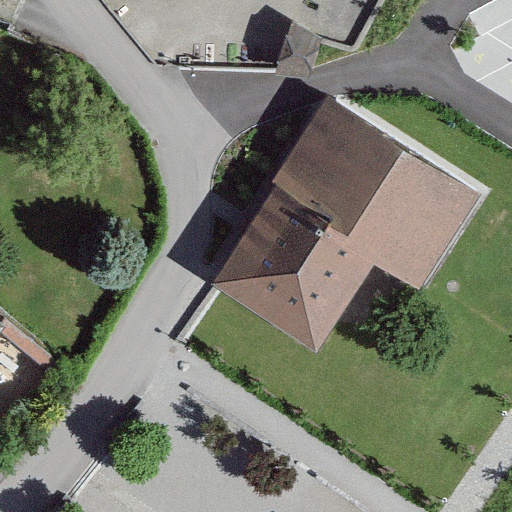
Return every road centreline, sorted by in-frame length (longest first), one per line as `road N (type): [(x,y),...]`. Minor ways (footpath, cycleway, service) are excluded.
road 1 (residential): [(70,0),(199,163),(186,264),(32,511)]
road 2 (track): [(144,334),(401,511)]
